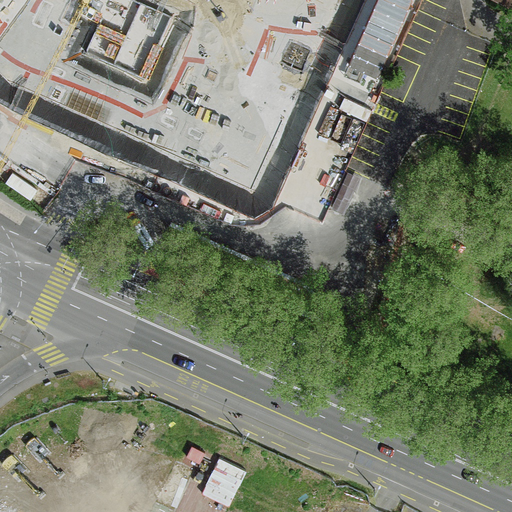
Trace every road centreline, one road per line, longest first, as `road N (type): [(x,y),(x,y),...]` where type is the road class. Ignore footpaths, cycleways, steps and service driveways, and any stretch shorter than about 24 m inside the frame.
road 1 (primary): [(511,493),(158,333)]
road 2 (tertiary): [(0,384),(77,345),(158,333)]
road 3 (primary): [(158,333),(23,268)]
road 4 (unknown): [(151,511),(29,459)]
